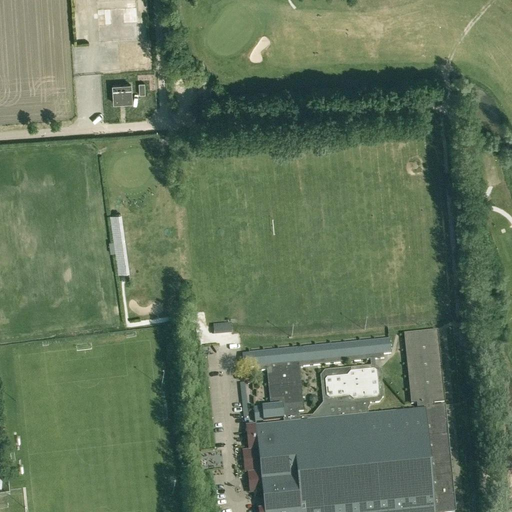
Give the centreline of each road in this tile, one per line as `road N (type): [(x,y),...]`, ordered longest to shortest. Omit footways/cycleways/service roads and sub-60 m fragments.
road 1 (track): [(488,511),(457,118),(438,106),(207,121)]
road 2 (residential): [(207,121),(0,136)]
